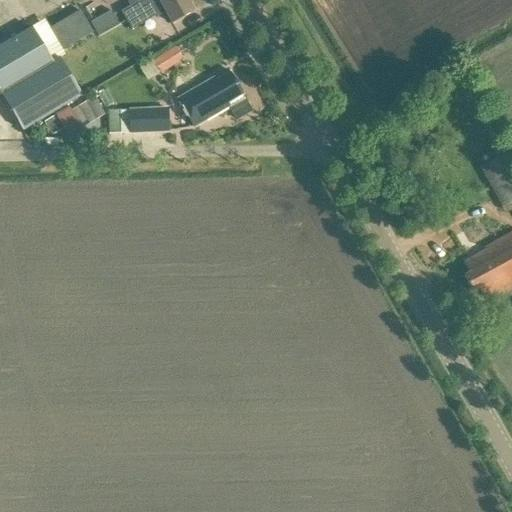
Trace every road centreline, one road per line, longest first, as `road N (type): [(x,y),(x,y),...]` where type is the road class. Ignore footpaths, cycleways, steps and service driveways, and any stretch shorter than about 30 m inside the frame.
road 1 (tertiary): [(511,469),(330,149)]
road 2 (residential): [(0,157),(330,149)]
road 3 (tertiary): [(330,149),(244,0)]
